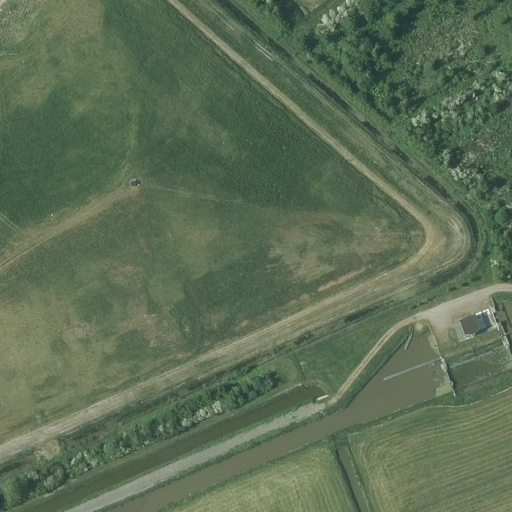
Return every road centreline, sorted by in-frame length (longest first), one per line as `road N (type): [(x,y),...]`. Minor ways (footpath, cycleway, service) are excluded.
road 1 (track): [(170,0),(420,219),(427,248),(404,268),(0,447)]
road 2 (track): [(79,511),(340,396),(404,322),(425,314)]
